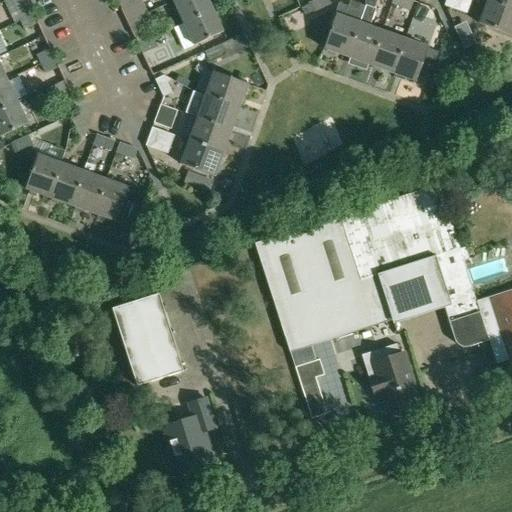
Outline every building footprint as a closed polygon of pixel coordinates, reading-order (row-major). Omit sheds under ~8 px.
[(132,0),(118,0),(117,0),(121,9),(120,9),(121,11),(135,4),(132,0)] [(212,9),(207,0),(175,0),(173,1),(184,23),(212,9)] [(328,0),(314,0),(308,3),(313,13),(331,4),(328,0)] [(413,2),(407,0),(392,0),(391,5),(410,11),(413,2)] [(471,0),(445,0),(444,6),(466,14),(471,0)] [(511,0),(486,0),(487,1),(511,9),(511,0)] [(511,9),(487,1),(478,24),(511,36),(511,9)] [(323,49),(347,57),(359,23),(343,18),(347,6),(338,2),(333,14),(336,15),(323,49)] [(365,71),(367,65),(369,66),(381,32),(369,27),(375,8),(365,5),(359,23),(347,57),(355,61),(353,66),(365,71)] [(29,6),(16,12),(20,21),(33,15),(30,8),(29,6)] [(212,9),(184,23),(194,45),(222,31),(212,9)] [(36,22),(33,15),(20,21),(24,30),(38,24),(37,22),(36,22)] [(138,44),(151,38),(147,30),(133,36),(134,39),(135,38),(138,44)] [(404,40),(381,32),(369,66),(392,74),(404,40)] [(155,48),(151,38),(138,44),(141,53),(142,54),(155,48)] [(404,40),(392,74),(416,82),(428,48),(404,40)] [(208,62),(226,54),(222,44),(204,52),(208,62)] [(36,55),(41,64),(53,59),(50,52),(51,51),(50,49),(36,55)] [(53,59),(41,64),(45,73),(58,67),(57,66),(53,59)] [(205,96),(238,108),(247,85),(214,72),(205,96)] [(163,98),(173,94),(164,76),(155,81),(163,98)] [(0,110),(17,102),(7,81),(0,83),(0,110)] [(69,92),(64,94),(56,98),(61,109),(74,103),(69,92)] [(238,108),(205,96),(197,119),(230,131),(238,108)] [(0,137),(27,124),(26,121),(17,102),(0,110),(0,137)] [(153,124),(163,127),(171,130),(178,111),(170,109),(160,105),(153,124)] [(80,115),(71,120),(79,138),(88,133),(80,115)] [(230,131),(197,119),(189,142),(222,154),(230,131)] [(145,147),(167,155),(174,136),(152,128),(145,147)] [(28,136),(9,145),(14,154),(32,146),(28,136)] [(115,142),(96,136),(92,145),(111,151),(115,142)] [(222,154),(189,142),(180,165),(214,177),(222,154)] [(134,160),(137,150),(119,144),(115,153),(134,160)] [(49,198),(61,164),(38,156),(26,190),(49,198)] [(61,164),(49,198),(72,206),(84,172),(61,164)] [(84,172),(72,206),(94,214),(106,180),(91,175),(94,166),(87,164),(84,172)] [(94,214),(118,223),(130,189),(106,180),(94,214)] [(467,347),(487,340),(475,302),(444,203),(438,186),(254,244),(289,353),(443,304),(455,341),(457,343),(459,345),(462,346),(464,347),(467,347)] [(490,297),(475,302),(487,340),(488,340),(496,364),(510,359),(511,364),(511,290),(491,298),(490,297)] [(136,385),(182,371),(158,294),(112,309),(136,385)] [(380,360),(371,363),(375,377),(367,379),(373,397),(381,395),(385,407),(416,397),(402,353),(399,354),(396,345),(377,350),(380,360)] [(323,375),(318,360),(294,368),(304,398),(319,393),(315,378),(323,375)] [(202,434),(215,430),(205,399),(189,404),(193,418),(163,427),(178,475),(201,467),(202,469),(206,468),(206,466),(212,464),(202,434)]
